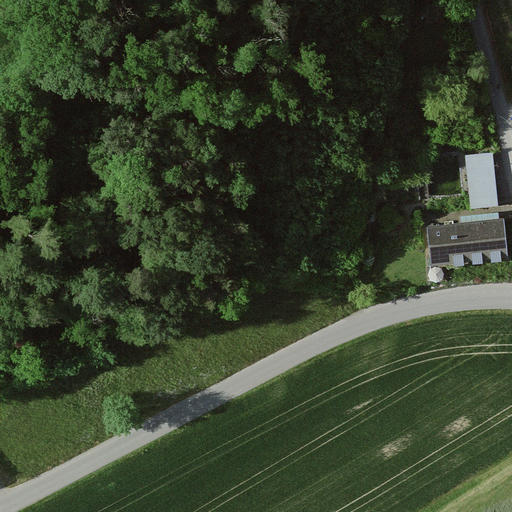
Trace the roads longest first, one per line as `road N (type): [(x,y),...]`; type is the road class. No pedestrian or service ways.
road 1 (unclassified): [(511,295),(428,303),(307,347),(0,507)]
road 2 (track): [(511,158),(470,0)]
